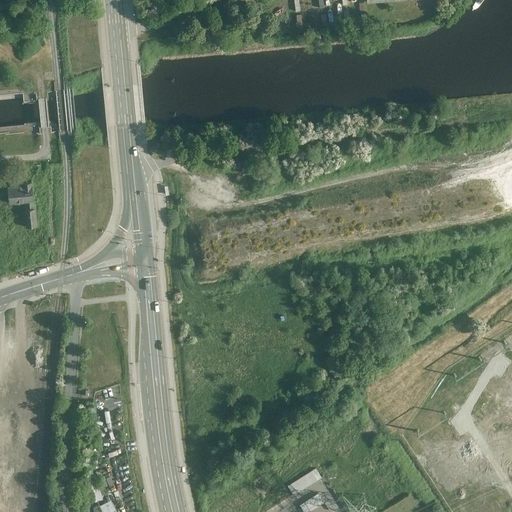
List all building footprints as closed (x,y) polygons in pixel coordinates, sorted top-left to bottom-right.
[(312,0),(314,10),(325,8),(324,0),(312,0)] [(18,185),(7,186),(8,202),(25,200),(29,200),(33,199),(31,181),(18,182),(18,185)] [(26,208),(24,208),(26,226),(35,225),(34,207),(33,208),(32,203),(29,204),(29,200),(25,200),(26,208)] [(288,487),(293,496),(325,477),(319,468),(288,487)] [(300,506),(303,511),(309,511),(325,503),(320,494),(300,506)]
